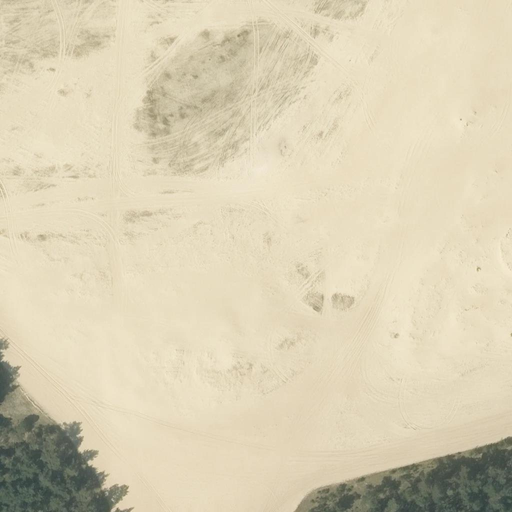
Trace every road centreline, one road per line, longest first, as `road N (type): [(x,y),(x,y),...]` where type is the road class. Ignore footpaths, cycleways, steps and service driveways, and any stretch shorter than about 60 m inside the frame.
road 1 (track): [(511,430),(329,471),(163,456),(43,390),(0,341)]
road 2 (track): [(115,511),(83,440),(43,390)]
